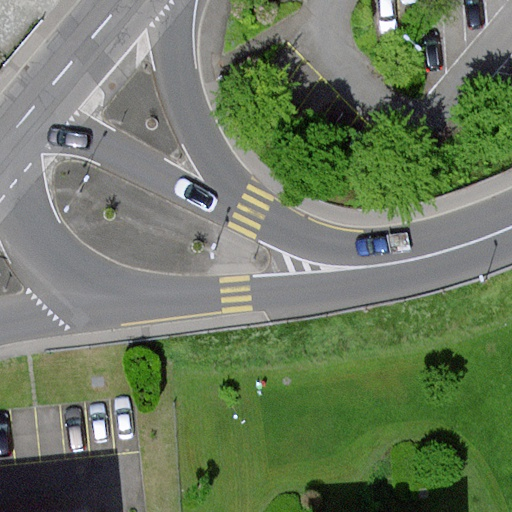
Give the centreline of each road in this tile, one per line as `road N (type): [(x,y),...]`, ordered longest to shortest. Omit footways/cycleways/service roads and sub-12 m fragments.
road 1 (tertiary): [(87,290),(235,293),(416,260)]
road 2 (tertiary): [(251,215),(25,110)]
road 3 (tertiary): [(251,215),(176,95),(158,0)]
road 4 (tertiary): [(416,260),(251,215)]
road 5 (tertiary): [(0,171),(31,247),(87,290)]
road 6 (tertiary): [(25,110),(123,0)]
